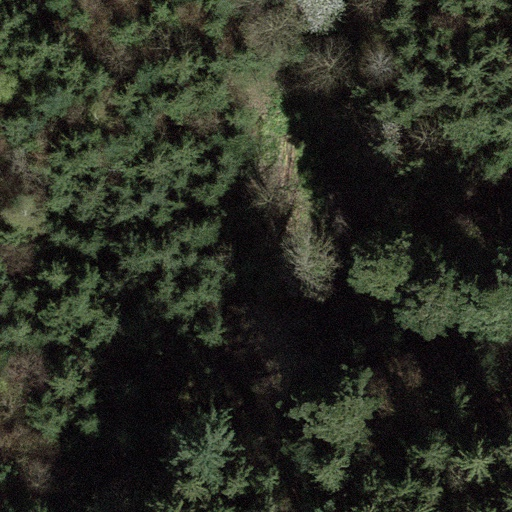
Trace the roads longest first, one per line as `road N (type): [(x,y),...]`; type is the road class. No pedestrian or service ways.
road 1 (track): [(319,511),(339,382),(365,321),(415,273),(511,222)]
road 2 (track): [(365,321),(357,0)]
